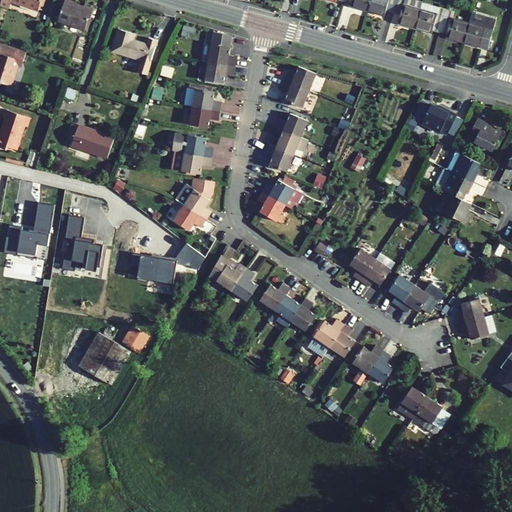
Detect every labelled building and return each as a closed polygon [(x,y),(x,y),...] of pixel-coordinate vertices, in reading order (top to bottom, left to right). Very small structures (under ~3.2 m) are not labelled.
[(9,0),(35,9),(38,0),(9,0)] [(71,0),(61,0),(55,19),(82,28),(86,16),(88,16),(92,4),(82,1),(81,5),(71,1),(71,0)] [(370,0),(344,0),(344,2),(350,4),(350,5),(368,11),(370,0)] [(370,0),(368,11),(384,15),(385,11),(393,13),(396,0),(370,0)] [(422,3),(411,0),(396,0),(393,13),(400,15),(398,23),(415,28),(420,10),(422,3)] [(439,7),(422,3),(420,10),(437,15),(439,7)] [(420,10),(415,28),(432,32),(432,31),(440,33),(446,9),(439,7),(437,15),(420,10)] [(469,23),(451,18),(453,11),(446,9),(440,33),(447,35),(446,37),(464,41),(469,23)] [(469,23),(464,41),(480,46),(481,45),(488,47),(495,24),(488,22),(486,28),(469,23)] [(195,33),(196,26),(184,23),(181,35),(187,37),(188,32),(195,33)] [(141,60),(137,72),(147,75),(157,41),(148,38),(147,44),(132,40),(134,34),(118,29),(118,31),(112,51),(141,60)] [(118,31),(115,31),(109,50),(112,51),(118,31)] [(232,35),(213,32),(208,61),(234,66),(236,56),(231,56),(231,58),(228,58),(229,55),(232,35)] [(0,82),(10,86),(19,60),(23,61),(26,52),(0,42),(0,82)] [(205,80),(224,83),(225,74),(226,71),(228,72),(228,74),(233,75),(234,66),(208,61),(205,80)] [(160,75),(168,77),(171,68),(163,66),(160,75)] [(288,72),(284,81),(309,91),(316,73),(298,66),(295,75),(294,77),(292,76),(293,74),(288,72)] [(317,75),(314,84),(320,87),(324,78),(317,75)] [(284,81),(281,90),(288,92),(285,100),(303,108),(309,91),(284,81)] [(187,87),(184,105),(192,106),(219,111),(221,101),(216,101),(215,103),(213,103),(213,100),(215,91),(211,91),(189,87),(187,87)] [(64,98),(74,101),(77,92),(67,88),(64,98)] [(154,88),(152,98),(161,100),(163,90),(154,88)] [(344,101),(352,104),(355,97),(347,94),(344,101)] [(414,118),(423,122),(431,105),(422,101),(414,118)] [(431,104),(422,123),(447,135),(448,132),(457,137),(465,120),(456,116),(457,114),(441,106),(440,108),(431,104)] [(189,124),(208,128),(210,119),(210,116),(213,117),(212,119),(217,120),(219,111),(192,106),(189,124)] [(0,133),(0,145),(8,149),(9,146),(17,148),(25,125),(28,126),(31,117),(6,108),(3,116),(6,117),(1,134),(0,133)] [(346,108),(341,119),(347,122),(352,110),(346,108)] [(279,119),(276,127),(282,130),(301,137),(307,120),(289,113),(286,121),(285,124),(283,123),(284,121),(279,119)] [(477,137),(474,142),(492,150),(501,132),(492,128),(493,126),(477,118),(470,133),(477,137)] [(346,130),(349,123),(341,119),(338,127),(346,130)] [(408,128),(414,131),(418,123),(412,120),(408,128)] [(78,125),(71,145),(107,158),(114,137),(78,125)] [(333,135),(338,138),(341,129),(336,127),(333,135)] [(303,152),(307,140),(301,137),(282,130),(276,147),(294,154),(296,149),(303,152)] [(177,133),(174,151),(211,157),(213,147),(208,147),(207,149),(205,149),(205,146),(207,138),(177,133)] [(470,133),(467,138),(474,142),(477,137),(470,133)] [(444,145),(451,148),(454,141),(448,138),(444,145)] [(437,143),(430,158),(435,160),(442,146),(437,143)] [(269,144),(265,153),(270,155),(271,153),(273,154),(272,156),(269,164),(287,171),(294,154),(276,147),(269,144)] [(301,157),(303,152),(296,149),(294,154),(301,157)] [(31,151),(26,166),(34,168),(39,154),(31,151)] [(174,151),(171,169),(186,171),(196,173),(200,174),(202,165),(202,162),(205,163),(204,165),(209,166),(211,157),(174,151)] [(333,161),(336,154),(329,151),(327,159),(333,161)] [(462,154),(456,151),(447,169),(453,172),(462,154)] [(366,158),(358,154),(351,166),(359,171),(366,158)] [(453,172),(473,182),(478,173),(476,172),(480,163),(462,154),(453,172)] [(467,190),(469,191),(473,182),(453,172),(447,169),(444,168),(435,186),(453,194),(462,199),(467,190)] [(314,184),(322,187),(325,178),(317,175),(314,184)] [(186,184),(176,199),(184,204),(206,220),(211,211),(207,209),(206,211),(204,210),(205,207),(210,200),(209,199),(213,194),(215,181),(193,178),(192,188),(186,184)] [(285,205),(291,208),(295,202),(297,203),(303,194),(294,189),(282,182),(277,179),(273,187),(271,189),(269,188),(271,186),(266,183),(262,192),(285,205)] [(296,186),(283,179),(282,182),(294,189),(296,186)] [(113,188),(120,192),(125,184),(118,180),(113,188)] [(262,192),(257,200),(261,202),(262,200),(265,201),(263,204),(259,211),(276,221),(285,205),(262,192)] [(453,194),(444,212),(465,223),(469,214),(467,213),(471,204),(462,199),(453,194)] [(55,205),(38,202),(37,210),(53,213),(55,205)] [(201,227),(206,220),(184,204),(173,220),(190,230),(195,223),(196,221),(198,222),(197,224),(201,227)] [(53,213),(37,210),(33,231),(22,229),(22,226),(9,224),(7,236),(6,236),(4,253),(46,260),(53,213)] [(65,252),(62,269),(75,271),(76,261),(86,263),(85,265),(88,265),(100,267),(103,244),(94,243),(94,239),(81,237),(84,217),(69,215),(65,240),(69,241),(67,252),(65,252)] [(417,221),(424,225),(428,220),(421,215),(417,221)] [(438,230),(445,234),(448,230),(441,225),(438,230)] [(317,240),(313,246),(321,252),(323,250),(325,246),(317,240)] [(359,277),(374,255),(359,245),(349,261),(356,266),(351,272),(359,277)] [(235,251),(228,247),(222,256),(229,260),(235,251)] [(210,276),(232,291),(247,268),(239,263),(238,264),(231,259),(230,261),(229,260),(222,256),(221,255),(210,276)] [(389,265),(374,255),(359,277),(367,283),(372,276),(379,281),(389,265)] [(255,274),(247,268),(232,291),(247,301),(258,285),(251,280),(249,278),(250,276),(252,278),(255,274)] [(397,294),(405,299),(415,284),(400,274),(390,289),(397,294)] [(430,282),(425,290),(431,294),(440,300),(446,292),(430,282)] [(290,288),(282,283),(280,287),(282,288),(280,291),(278,289),(271,284),(260,300),(275,311),(286,294),(290,288)] [(405,299),(413,305),(420,310),(431,294),(425,290),(415,284),(405,299)] [(301,305),(286,294),(275,311),(269,320),(271,322),(278,312),(280,314),(276,320),(286,327),(290,321),(301,305)] [(401,306),(405,299),(397,294),(393,301),(401,306)] [(455,310),(457,319),(483,312),(478,294),(460,300),(462,308),(455,310)] [(315,317),(316,315),(309,310),(307,308),(308,306),(310,308),(313,304),(305,298),(301,305),(290,321),(306,331),(307,329),(315,317)] [(413,305),(405,299),(401,306),(409,311),(413,305)] [(483,312),(457,319),(460,328),(467,326),(470,335),(488,330),(483,312)] [(309,331),(317,318),(315,317),(307,329),(309,331)] [(344,325),(336,319),(334,323),(336,325),(334,327),(332,325),(325,320),(324,322),(314,337),(308,347),(323,356),(329,347),(344,325)] [(324,322),(322,321),(312,335),(314,337),(324,322)] [(352,330),(344,325),(329,347),(344,357),(355,341),(348,336),(346,334),(347,332),(349,334),(352,330)] [(122,343),(130,348),(141,331),(132,326),(122,343)] [(79,365),(110,385),(131,352),(99,332),(92,343),(88,341),(81,351),(85,354),(79,365)] [(383,351),(375,345),(372,349),(375,351),(373,353),(371,351),(364,347),(353,363),(361,368),(353,381),(360,385),(363,381),(368,373),(383,351)] [(391,356),(383,351),(368,373),(383,383),(394,367),(387,362),(384,361),(386,359),(388,360),(391,356)] [(511,351),(500,367),(511,374),(505,385),(511,388),(511,351)] [(246,355),(256,363),(258,360),(248,352),(246,355)] [(281,378),(288,383),(293,375),(286,371),(281,378)] [(301,392),(310,399),(314,393),(306,386),(301,392)] [(397,409),(413,420),(428,397),(412,387),(397,409)] [(442,409),(443,408),(428,397),(413,420),(434,434),(437,433),(440,429),(432,424),(442,409)] [(325,405),(337,416),(343,410),(330,399),(325,405)] [(440,429),(450,414),(442,409),(432,424),(440,429)] [(451,414),(449,416),(458,423),(460,420),(451,414)] [(349,415),(345,421),(352,426),(357,420),(349,415)] [(453,421),(444,432),(448,435),(457,424),(453,421)]
